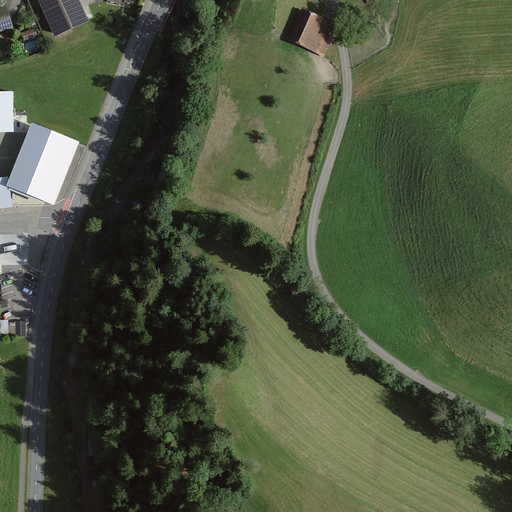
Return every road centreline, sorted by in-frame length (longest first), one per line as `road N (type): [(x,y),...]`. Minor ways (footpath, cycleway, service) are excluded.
road 1 (unclassified): [(511,426),(376,349),(335,309),(316,276),(314,214),(347,97),(334,0)]
road 2 (tertiary): [(34,511),(44,334),(72,219)]
road 3 (track): [(230,511),(177,456),(150,389),(155,320),(187,250)]
road 4 (track): [(135,511),(113,423),(123,334),(143,283),(174,271)]
road 5 (tertiary): [(72,219),(162,0)]
